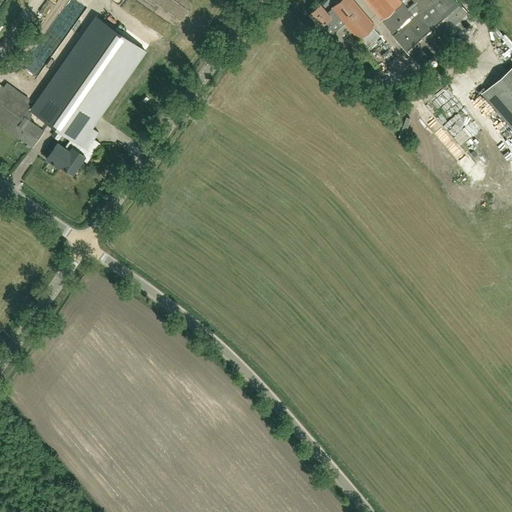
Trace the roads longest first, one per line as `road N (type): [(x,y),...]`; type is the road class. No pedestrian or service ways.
road 1 (unclassified): [(364,511),(201,329),(83,245)]
road 2 (unclassified): [(83,245),(254,0)]
road 3 (unclassified): [(0,365),(83,245)]
